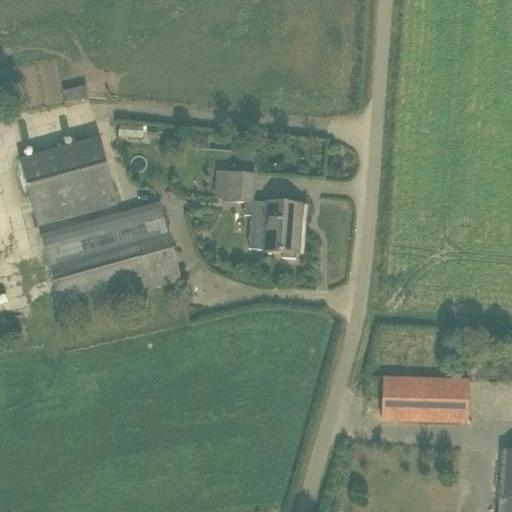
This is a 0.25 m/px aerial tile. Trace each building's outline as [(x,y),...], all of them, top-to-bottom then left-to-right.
[(20,162),(38,227),(117,206),(99,140),(20,162)] [(297,255),(301,206),(267,204),(267,205),(253,203),(255,177),(231,175),(229,203),(245,204),(243,218),(251,219),(248,251),(263,252),(263,253),(281,254),(281,259),(295,260),(296,255),(297,255)] [(181,280),(180,275),(161,208),(55,237),(54,232),(40,236),(62,313),(181,280)] [(469,383),(383,380),(381,421),(468,424),(469,400),(468,400),(469,383)] [(511,511),(511,452),(503,452),(499,511),(511,511)]
